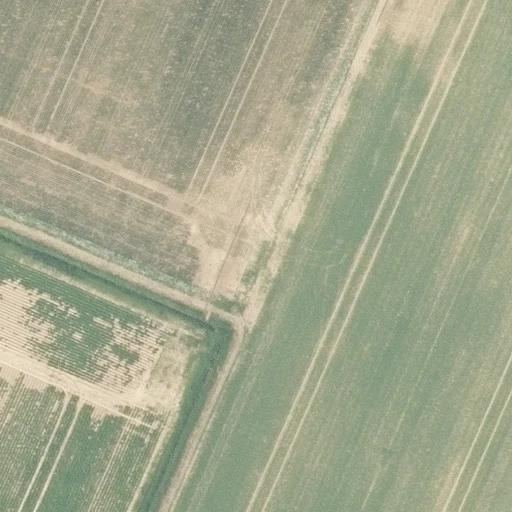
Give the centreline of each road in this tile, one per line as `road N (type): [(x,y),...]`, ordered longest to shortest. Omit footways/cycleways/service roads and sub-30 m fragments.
road 1 (track): [(157,511),(240,322),(0,219)]
road 2 (track): [(0,249),(211,340)]
